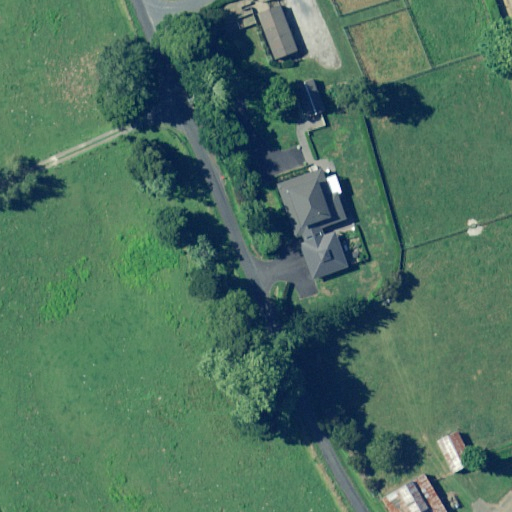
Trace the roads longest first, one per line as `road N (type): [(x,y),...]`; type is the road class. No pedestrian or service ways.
road 1 (unclassified): [(132,0),(324,456),(357,511)]
road 2 (unknown): [(168,85),(136,126),(0,189)]
